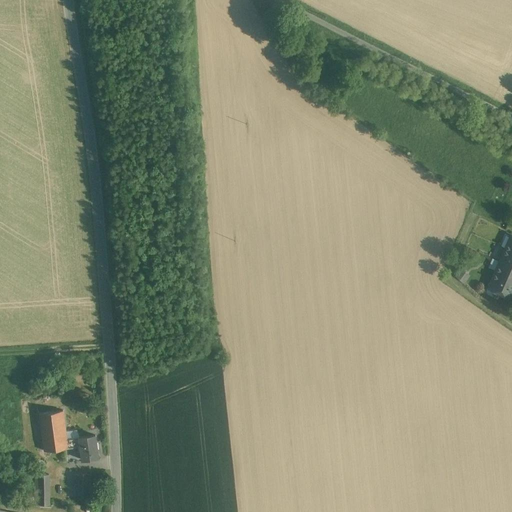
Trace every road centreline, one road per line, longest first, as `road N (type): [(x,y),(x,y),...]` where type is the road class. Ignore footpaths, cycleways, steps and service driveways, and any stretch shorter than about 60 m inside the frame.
road 1 (tertiary): [(119,511),(96,175),(69,0)]
road 2 (track): [(511,117),(282,0)]
